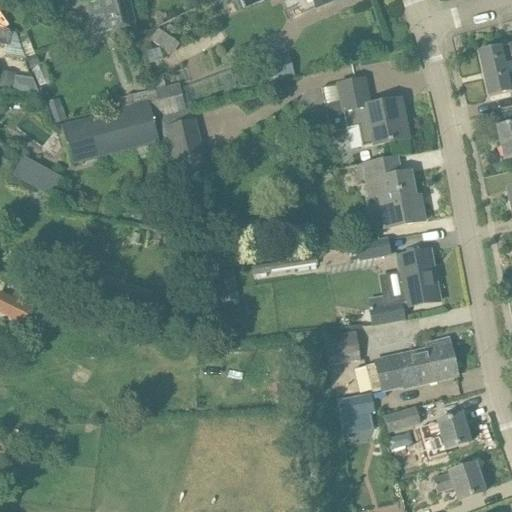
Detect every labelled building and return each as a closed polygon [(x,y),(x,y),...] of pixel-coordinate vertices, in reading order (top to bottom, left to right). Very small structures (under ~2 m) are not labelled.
[(137,32),(129,0),(100,0),(109,38),(137,32)] [(240,0),(242,4),(245,10),(265,0),(312,0),(316,9),(323,5),(336,0),(240,0)] [(0,44),(7,46),(6,49),(21,52),(21,51),(14,35),(12,32),(10,31),(0,15),(0,44)] [(158,30),(151,41),(159,47),(166,35),(158,30)] [(511,74),(505,76),(499,47),(479,52),(489,97),(511,92),(511,74)] [(36,55),(26,58),(30,69),(40,66),(36,55)] [(155,103),(159,118),(178,113),(171,87),(168,88),(165,78),(151,82),(154,91),(153,91),(155,103)] [(369,107),(364,80),(336,86),(345,131),(356,129),(360,150),(408,140),(403,113),(395,114),(393,103),(400,102),(400,101),(369,107)] [(132,109),(155,103),(153,91),(129,97),(132,109)] [(59,99),(47,103),(55,125),(66,121),(59,99)] [(155,103),(132,109),(61,127),(71,165),(158,143),(153,120),(159,118),(155,103)] [(178,113),(159,118),(174,180),(208,172),(195,120),(193,120),(190,110),(178,114),(178,113)] [(511,159),(511,123),(496,127),(503,161),(511,159)] [(60,181),(21,159),(11,177),(51,199),(60,181)] [(400,175),(397,159),(364,165),(367,182),(375,181),(385,230),(424,223),(420,204),(415,205),(409,173),(400,175)] [(390,257),(387,241),(356,247),(356,248),(347,249),(350,262),(358,261),(359,263),(390,257)] [(439,303),(430,252),(396,258),(405,309),(439,303)] [(315,257),(251,267),(253,276),(270,273),(297,269),(298,272),(309,271),(308,267),(310,267),(311,270),(316,270),(316,266),(317,266),(315,257)] [(237,302),(233,272),(215,275),(215,276),(207,277),(212,305),(237,302)] [(97,287),(64,276),(57,297),(90,308),(97,287)] [(0,292),(0,315),(26,328),(35,310),(12,299),(0,292)] [(402,304),(368,310),(371,327),(405,321),(402,304)] [(360,362),(356,334),(325,338),(329,367),(360,362)] [(427,351),(411,355),(414,365),(417,386),(437,381),(456,376),(448,340),(428,345),(426,345),(427,351)] [(376,365),(366,367),(372,393),(382,391),(382,392),(403,387),(404,389),(417,386),(414,365),(411,355),(375,363),(376,365)] [(284,393),(276,394),(277,404),(285,404),(284,393)] [(375,413),(371,396),(338,403),(340,420),(375,413)] [(420,426),(415,409),(383,418),(388,435),(420,426)] [(469,444),(461,416),(437,423),(438,424),(421,428),(425,441),(441,436),(445,451),(469,444)] [(385,438),(377,439),(381,456),(389,455),(385,438)] [(483,494),(474,466),(450,473),(450,474),(434,480),(438,493),(454,488),(459,502),(483,494)]
